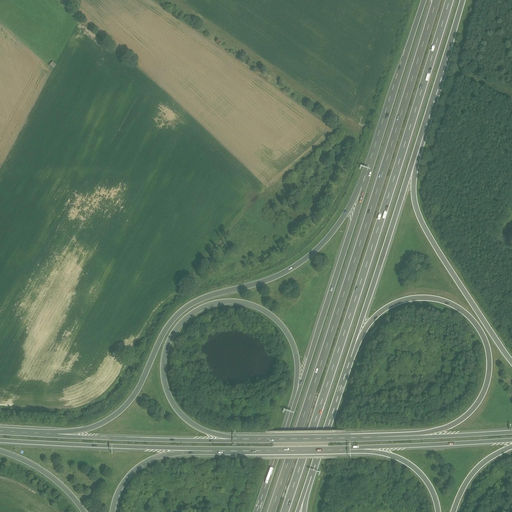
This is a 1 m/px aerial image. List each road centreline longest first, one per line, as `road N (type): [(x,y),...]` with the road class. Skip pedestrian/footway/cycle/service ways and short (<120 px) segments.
road 1 (motorway): [(436,0),(271,511)]
road 2 (motorway): [(284,511),(449,0)]
road 3 (motorway): [(366,179),(340,222),(297,264),(182,310),(118,413),(82,431),(50,434)]
road 4 (motorway): [(237,441),(201,431),(170,399),(165,349),(184,319),(228,301),(262,309),(292,340),(297,394)]
road 5 (motorway): [(353,345),(371,316),(411,298),(448,302),(476,325),(489,356),(483,393),(460,423),(418,438)]
road 6 (motorway): [(511,362),(428,235),(413,202),(411,164)]
road 7 (motorway): [(366,179),(297,394)]
road 8 (trunk): [(0,441),(198,449)]
road 9 (motorway): [(353,345),(411,164)]
road 10 (motorway): [(424,0),(366,179)]
road 11 (trunk): [(237,441),(50,434)]
road 12 (trunk): [(418,438),(237,441)]
road 13 (motorway): [(411,164),(462,0)]
road 14 (trunk): [(198,449),(361,447)]
road 15 (motorway): [(305,489),(353,345)]
road 16 (trunk): [(361,447),(511,440)]
road 17 (motorway): [(297,394),(258,511)]
